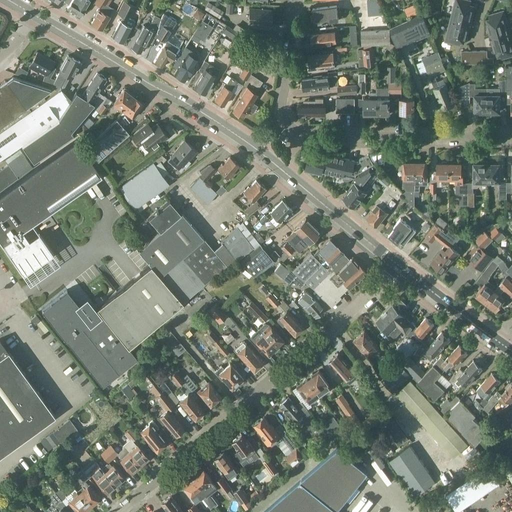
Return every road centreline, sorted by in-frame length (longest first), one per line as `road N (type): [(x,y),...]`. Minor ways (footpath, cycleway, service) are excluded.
road 1 (tertiary): [(399,266),(233,133),(33,14)]
road 2 (residential): [(125,511),(389,277)]
road 3 (residential): [(511,139),(315,138),(289,127),(283,94),(293,0)]
road 4 (tertiary): [(505,348),(399,266)]
